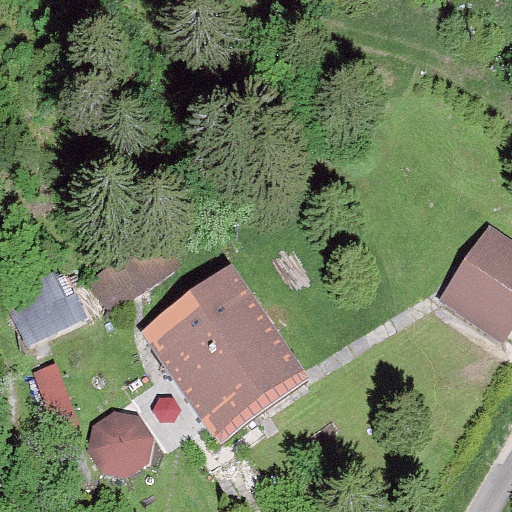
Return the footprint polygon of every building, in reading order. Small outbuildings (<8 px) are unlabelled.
[(511,246),(496,235),(449,302),(510,344),(511,341),(511,246)] [(88,284),(112,329),(177,295),(154,250),(88,284)] [(137,343),(214,453),(301,392),(225,282),(137,343)] [(0,309),(0,324),(18,364),(83,335),(59,283),(0,309)] [(120,479),(168,454),(143,408),(96,433),(120,479)]
